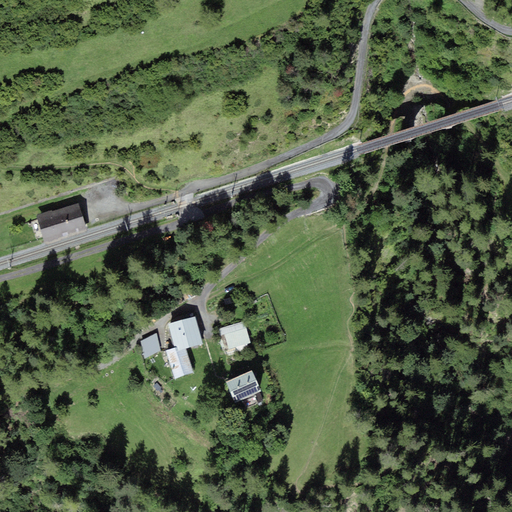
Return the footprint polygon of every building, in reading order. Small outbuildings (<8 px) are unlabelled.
[(58,205),(34,213),(44,241),(68,233),(85,228),(76,200),(58,205)] [(184,318),(169,323),(176,346),(177,350),(185,347),(203,342),(196,316),(184,318)] [(243,321),(220,329),(228,354),(251,347),(243,321)] [(157,331),(140,340),(146,357),(159,350),(157,331)] [(176,346),(165,350),(168,359),(175,377),(194,370),(185,347),(177,350),(176,346)] [(239,373),(226,379),(235,400),(261,389),(251,368),(239,373)]
